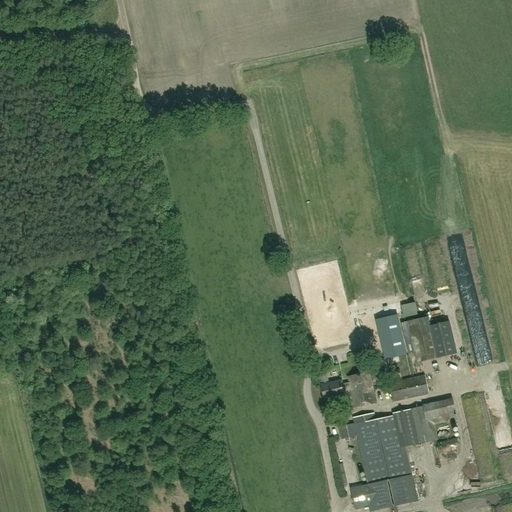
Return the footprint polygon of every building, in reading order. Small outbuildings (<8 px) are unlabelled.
[(414,298),(402,303),(406,313),(418,308),(414,298)] [(469,317),(472,325),(479,323),(477,315),(469,317)] [(409,353),(415,351),(418,363),(439,358),(431,326),(429,317),(402,324),(409,353)] [(385,363),(409,357),(404,336),(380,341),(385,363)] [(392,379),(401,377),(399,369),(390,372),(392,379)] [(355,407),(376,402),(370,373),(348,377),(350,383),(351,390),(355,407)] [(389,383),(393,402),(430,394),(426,375),(389,383)] [(344,391),(351,390),(350,383),(342,385),(341,381),(323,385),(326,400),(328,400),(329,403),(346,400),(344,391)] [(370,511),(417,501),(405,448),(414,446),(438,441),(430,405),(392,413),(393,416),(376,420),(374,413),(354,417),(369,485),(350,489),(355,509),(368,506),(370,511)]
